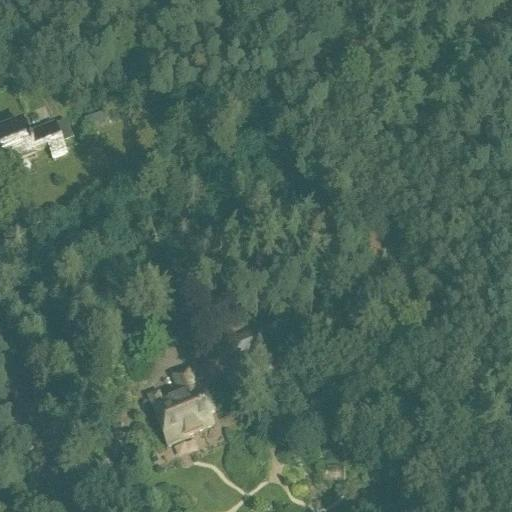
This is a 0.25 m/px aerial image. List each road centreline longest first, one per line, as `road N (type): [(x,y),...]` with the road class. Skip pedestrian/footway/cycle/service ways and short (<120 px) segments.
road 1 (track): [(493,511),(493,468),(452,443),(394,269),(278,0)]
road 2 (residential): [(64,511),(0,350)]
road 3 (track): [(0,70),(101,0)]
